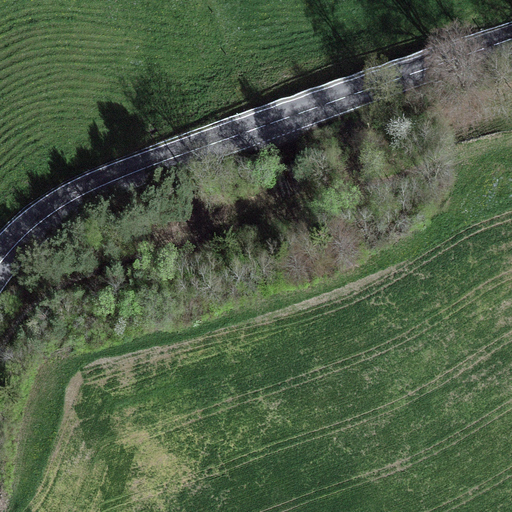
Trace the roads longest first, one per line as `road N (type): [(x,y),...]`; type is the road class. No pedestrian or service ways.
road 1 (tertiary): [(0,263),(45,218),(124,175),(511,39)]
road 2 (track): [(0,355),(25,317),(56,293),(296,211)]
